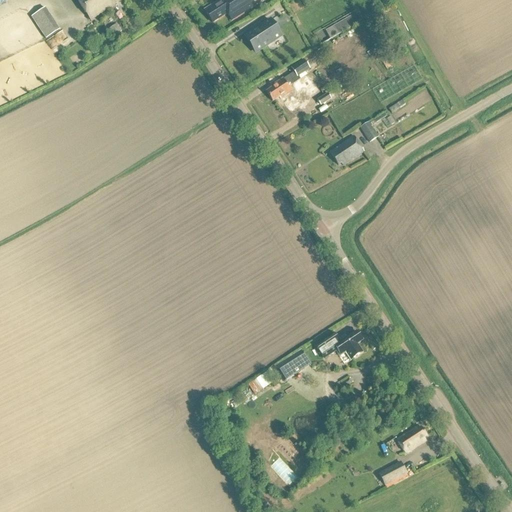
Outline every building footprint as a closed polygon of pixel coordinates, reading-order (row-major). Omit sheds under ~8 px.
[(76,0),(80,5),(90,21),(119,2),(118,0),(76,0)] [(253,1),(252,0),(224,0),(218,4),(218,3),(205,11),(212,24),(226,15),(232,22),(254,7),(251,3),(253,1)] [(31,19),(46,40),(59,31),(45,9),(31,19)] [(334,27),(339,36),(355,26),(350,18),(334,27)] [(245,38),(252,48),(255,54),(280,37),(270,21),(245,38)] [(309,71),(303,61),(291,69),(294,74),(283,81),(271,89),(272,90),(266,93),(273,103),(280,98),(281,100),(291,93),(288,88),(293,84),(294,86),(300,82),(298,79),(309,71)] [(328,95),(317,101),(321,107),(331,100),(328,95)] [(402,101),(389,109),(392,113),(405,105),(402,101)] [(385,115),(370,125),(369,123),(360,130),(370,145),(378,138),(372,128),(387,118),(385,115)] [(365,154),(353,138),(330,154),(338,167),(341,165),(343,168),(356,160),(365,154)] [(357,345),(362,341),(356,333),(347,339),(345,336),(338,341),(334,335),(315,347),(324,361),(337,352),(340,357),(346,353),(351,361),(362,354),(357,345)] [(283,364),(273,370),(280,380),(282,384),(296,375),(310,366),(301,352),(287,361),(283,364)] [(349,379),(338,386),(341,392),(353,384),(349,379)] [(419,431),(417,428),(396,442),(405,455),(425,442),(424,439),(427,437),(421,429),(419,431)] [(303,456),(297,449),(288,457),(294,464),(303,456)] [(401,463),(378,475),(385,488),(407,475),(401,463)]
